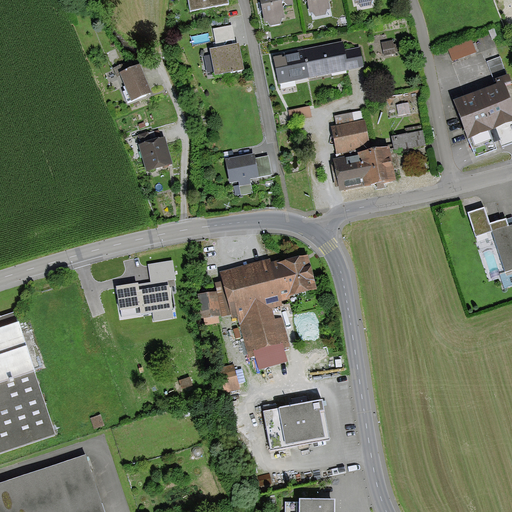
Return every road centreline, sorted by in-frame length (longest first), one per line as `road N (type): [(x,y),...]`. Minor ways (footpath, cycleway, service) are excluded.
road 1 (tertiary): [(0,278),(236,221),(284,221),(317,234)]
road 2 (tertiary): [(317,234),(343,281),(371,470),(385,511)]
road 3 (residential): [(449,188),(407,0)]
road 4 (unknown): [(0,472),(98,443),(123,511)]
road 5 (residential): [(317,234),(335,213),(449,188)]
road 6 (residential): [(244,0),(268,136)]
